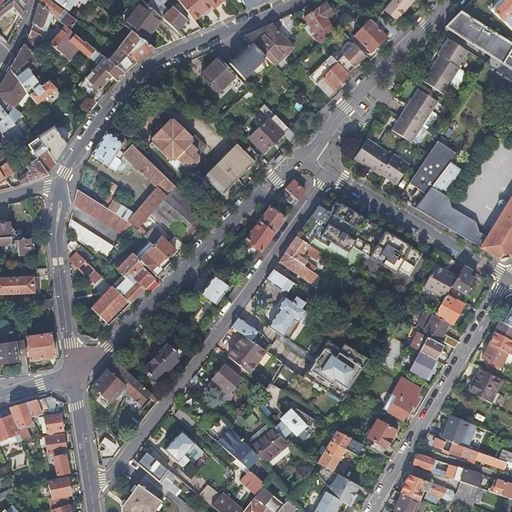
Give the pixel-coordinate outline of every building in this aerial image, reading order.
[(0,0),(0,17),(15,5),(21,13),(20,14),(23,17),(27,2),(26,0),(9,0),(7,2),(5,0),(0,0)] [(48,0),(40,0),(39,4),(56,18),(62,11),(48,0)] [(54,0),(69,11),(76,0),(80,0),(84,2),(85,0),(54,0)] [(88,0),(79,13),(76,17),(78,18),(81,18),(94,2),(91,0),(88,0)] [(125,6),(115,18),(132,30),(143,39),(161,18),(141,0),(135,0),(129,9),(125,6)] [(178,0),(178,1),(193,20),(199,15),(203,12),(205,14),(212,9),(204,0),(178,0)] [(204,0),(212,9),(218,4),(217,2),(218,0),(204,0)] [(357,0),(355,3),(367,12),(372,6),(370,3),(372,0),(357,0)] [(395,22),(412,0),(390,0),(382,11),(395,22)] [(511,3),(506,0),(501,0),(492,14),(511,26),(511,3)] [(28,35),(29,35),(41,41),(47,31),(44,30),(48,23),(53,27),(59,20),(56,18),(39,4),(38,4),(28,35)] [(302,29),(309,36),(318,45),(326,40),(335,33),(331,27),(328,24),(329,24),(325,19),(332,14),(325,4),(302,18),(306,25),(302,29)] [(468,5),(461,12),(486,28),(490,20),(468,5)] [(171,6),(161,18),(176,31),(187,19),(171,6)] [(56,18),(59,20),(60,22),(67,14),(62,11),(56,18)] [(461,12),(445,29),(511,71),(511,196),(486,238),(476,232),(472,221),(448,206),(446,197),(437,192),(439,188),(443,190),(457,168),(448,162),(424,194),(413,207),(499,259),(508,257),(511,250),(511,44),(486,28),(461,12)] [(60,22),(65,25),(69,29),(76,21),(67,14),(60,22)] [(280,19),(278,20),(281,24),(277,28),(289,42),(302,29),(289,15),(280,19)] [(370,23),(354,39),(369,53),(385,37),(370,23)] [(393,38),(397,33),(387,24),(383,28),(393,38)] [(69,29),(65,25),(50,43),(59,49),(70,58),(79,47),(88,55),(89,57),(95,50),(96,49),(85,40),(84,41),(69,29)] [(263,57),(272,66),(291,48),(272,28),(267,33),(262,27),(257,30),(244,36),(242,36),(249,43),(263,57)] [(155,48),(143,39),(132,30),(108,60),(124,72),(128,68),(131,65),(138,60),(155,48)] [(456,67),(467,52),(447,39),(436,53),(438,55),(421,78),(441,92),(458,68),(456,67)] [(263,57),(249,43),(227,64),(241,78),(263,57)] [(25,45),(10,69),(26,90),(27,92),(31,89),(34,92),(30,95),(37,104),(57,89),(50,80),(42,86),(31,71),(36,66),(38,69),(39,67),(43,71),(46,69),(42,65),(43,64),(25,45)] [(351,79),(358,73),(353,68),(358,64),(361,61),(364,57),(352,45),(335,63),(347,75),(351,79)] [(325,97),(347,75),(335,63),(327,54),(315,66),(324,75),(314,85),(325,97)] [(108,60),(104,57),(84,80),(95,92),(99,88),(100,88),(111,76),(116,80),(124,72),(108,60)] [(234,77),(216,58),(200,75),(218,93),(229,82),(234,77)] [(305,76),(314,85),(324,75),(315,66),(305,76)] [(0,117),(3,120),(0,122),(0,129),(12,146),(24,138),(14,123),(21,115),(14,107),(26,90),(10,69),(0,86),(0,117)] [(234,77),(229,82),(241,92),(245,87),(234,77)] [(95,92),(84,80),(80,84),(92,95),(95,92)] [(415,87),(388,125),(407,139),(435,100),(415,87)] [(249,92),(243,98),(247,102),(254,96),(249,92)] [(257,109),(266,119),(267,118),(269,121),(274,116),(262,104),(257,109)] [(262,153),(287,129),(274,116),(269,121),(267,118),(266,119),(247,137),(262,153)] [(152,140),(148,144),(150,146),(152,144),(168,160),(167,162),(169,164),(172,161),(174,162),(176,161),(184,168),(180,173),(186,178),(199,165),(199,159),(195,155),(198,152),(199,153),(205,146),(192,135),(190,137),(172,119),(170,121),(168,119),(150,138),(152,140)] [(186,246),(211,221),(110,125),(101,138),(90,155),(111,175),(113,173),(117,177),(121,177),(130,168),(153,190),(130,216),(108,201),(103,209),(127,226),(133,230),(146,218),(156,225),(186,246)] [(67,144),(53,126),(27,146),(31,151),(37,159),(46,153),(54,164),(55,163),(67,144)] [(367,137),(352,157),(377,174),(378,172),(394,183),(408,163),(392,153),(391,154),(367,137)] [(253,162),(258,157),(243,141),(238,146),(253,162)] [(408,182),(424,194),(448,162),(454,153),(437,142),(408,182)] [(31,151),(27,146),(16,154),(29,171),(17,180),(20,183),(48,173),(46,172),(54,164),(46,153),(37,159),(31,151)] [(253,162),(238,146),(206,178),(222,194),(253,162)] [(0,154),(0,170),(4,176),(6,179),(11,186),(20,183),(17,180),(5,164),(8,161),(2,153),(0,154)] [(90,187),(94,191),(104,200),(112,192),(97,178),(90,187)] [(11,186),(6,179),(0,182),(3,189),(11,186)] [(282,193),(280,195),(296,205),(307,191),(295,181),(282,193)] [(74,199),(73,205),(118,238),(127,226),(103,209),(76,190),(74,199)] [(0,221),(0,242),(6,242),(7,251),(18,249),(19,257),(33,256),(31,239),(25,240),(22,238),(20,241),(10,242),(9,233),(11,230),(9,228),(8,221),(22,219),(20,201),(5,205),(7,221),(0,221)] [(408,276),(422,254),(411,248),(335,202),(329,212),(318,206),(296,236),(309,245),(313,239),(345,258),(348,253),(330,242),(334,236),(342,241),(340,246),(349,251),(351,247),(364,254),(366,250),(408,276)] [(271,208),(260,223),(276,233),(287,218),(271,208)] [(146,218),(133,230),(132,232),(151,247),(165,259),(172,250),(150,232),(156,225),(146,218)] [(67,234),(67,235),(103,260),(109,251),(109,250),(69,221),(67,230),(67,234)] [(246,240),(262,251),(273,237),(276,233),(260,223),(259,222),(246,240)] [(20,241),(22,238),(11,230),(9,233),(10,242),(20,241)] [(296,236),(285,253),(313,272),(316,268),(301,257),(305,251),(320,261),(324,255),(309,245),(296,236)] [(82,249),(77,254),(92,267),(99,274),(114,289),(125,299),(130,303),(134,299),(153,280),(142,271),(145,268),(137,262),(115,243),(109,250),(109,251),(125,264),(119,271),(125,277),(117,285),(90,259),(91,258),(82,249)] [(77,254),(67,244),(68,253),(71,255),(70,257),(71,259),(69,261),(84,275),(92,267),(77,254)] [(165,259),(151,247),(137,262),(145,268),(155,277),(161,272),(157,269),(165,259)] [(282,258),(278,262),(312,286),(319,276),(313,272),(285,253),(282,258)] [(422,286),(443,299),(448,291),(450,288),(461,270),(459,268),(454,276),(452,280),(444,275),(446,272),(434,264),(422,286)] [(92,267),(84,275),(91,282),(99,274),(92,267)] [(470,271),(464,267),(452,287),(467,295),(476,280),(468,275),(470,271)] [(273,270),(266,280),(286,294),(294,284),(273,270)] [(452,280),(454,276),(446,272),(444,275),(452,280)] [(39,277),(0,278),(0,293),(40,293),(39,277)] [(203,295),(202,297),(203,299),(207,302),(210,302),(211,300),(216,304),(228,287),(215,277),(202,294),(203,295)] [(458,293),(450,288),(448,291),(456,296),(458,293)] [(106,318),(125,299),(114,289),(96,308),(106,318)] [(443,299),(434,315),(444,321),(452,324),(465,301),(456,296),(448,291),(443,299)] [(285,298),(277,308),(280,310),(268,327),(289,341),(300,324),(299,323),(306,312),(302,309),(306,304),(296,297),(292,302),(285,298)] [(53,308),(52,299),(37,300),(37,309),(53,308)] [(432,315),(426,311),(416,328),(420,330),(423,332),(439,340),(443,343),(445,344),(454,348),(455,347),(458,342),(447,336),(443,333),(448,323),(444,321),(434,315),(432,315)] [(238,317),(231,327),(244,336),(252,341),(258,331),(244,322),(238,317)] [(500,322),(495,333),(511,341),(511,327),(504,324),(500,322)] [(417,332),(409,347),(419,352),(431,358),(436,360),(439,355),(443,357),(445,353),(441,350),(443,346),(417,332)] [(226,351),(234,340),(225,333),(217,345),(226,351)] [(486,336),(482,342),(489,345),(508,355),(511,356),(511,341),(495,333),(492,338),(486,336)] [(51,334),(27,337),(29,360),(54,356),(51,334)] [(388,335),(384,344),(383,345),(392,349),(397,340),(388,335)] [(244,336),(229,357),(246,371),(249,373),(266,350),(252,341),(244,336)] [(29,373),(24,340),(0,342),(0,362),(18,361),(20,373),(29,373)] [(304,378),(319,388),(335,399),(364,356),(348,345),(345,351),(329,340),(305,376),(304,378)] [(153,356),(156,358),(144,372),(161,386),(174,371),(170,368),(177,360),(175,358),(178,355),(167,345),(161,352),(158,350),(153,356)] [(508,355),(489,345),(481,360),(489,364),(487,368),(498,373),(508,355)] [(431,358),(419,352),(409,370),(427,380),(437,361),(436,360),(431,358)] [(110,402),(119,392),(123,395),(129,397),(141,407),(152,394),(115,362),(92,387),(110,402)] [(271,383),(284,391),(293,396),(304,378),(305,376),(283,362),(271,383)] [(212,380),(207,386),(227,405),(230,401),(232,393),(230,391),(240,379),(224,365),(212,379),(212,380)] [(402,371),(395,367),(391,374),(390,376),(397,380),(402,371)] [(501,380),(481,369),(469,391),(487,400),(492,391),(495,392),(501,380)] [(402,377),(383,409),(402,420),(410,407),(412,408),(418,399),(416,397),(421,389),(402,377)] [(27,403),(32,417),(34,422),(34,423),(39,422),(37,416),(53,412),(59,400),(51,396),(27,403)] [(27,403),(10,408),(12,415),(18,428),(34,422),(32,417),(27,403)] [(282,419),(284,421),(276,429),(289,440),(296,432),(297,434),(303,428),(308,430),(315,418),(297,407),(294,410),(291,408),(282,419)] [(10,408),(0,410),(3,418),(0,419),(0,439),(0,440),(14,434),(17,433),(11,416),(12,415),(10,408)] [(194,422),(179,409),(174,415),(189,428),(194,422)] [(47,434),(63,431),(60,415),(41,418),(42,424),(45,424),(47,434)] [(447,440),(468,448),(475,429),(469,426),(470,423),(454,416),(445,439),(447,440)] [(231,451),(236,456),(233,459),(246,470),(257,458),(248,447),(222,420),(213,429),(210,427),(214,423),(208,417),(206,419),(209,423),(202,430),(228,454),(231,451)] [(369,447),(381,454),(386,445),(388,446),(394,435),(393,434),(397,427),(379,417),(369,434),(374,437),(369,447)] [(248,447),(257,458),(261,464),(264,467),(294,445),(289,440),(276,429),(275,428),(260,439),(258,438),(248,447)] [(338,429),(338,428),(332,438),(346,447),(356,452),(362,443),(338,429)] [(19,433),(22,439),(23,441),(29,439),(26,430),(19,433)] [(180,431),(163,450),(182,467),(188,461),(182,455),(193,443),(180,431)] [(43,439),(40,440),(41,446),(45,445),(47,454),(66,451),(63,434),(42,438),(43,439)] [(112,451),(117,443),(106,436),(101,444),(112,451)] [(468,448),(447,440),(446,442),(431,436),(428,443),(451,453),(451,451),(467,457),(465,462),(474,465),(478,453),(468,448)] [(323,443),(321,446),(325,449),(340,458),(346,447),(332,438),(327,446),(323,443)] [(325,449),(318,461),(332,469),(340,458),(325,449)] [(511,454),(503,451),(502,453),(499,460),(504,463),(511,465),(511,454)] [(147,452),(137,463),(140,465),(159,481),(169,470),(147,452)] [(8,457),(11,468),(26,463),(22,453),(8,457)] [(482,454),(478,453),(474,465),(479,467),(480,463),(488,465),(487,467),(493,469),(493,467),(501,470),(502,469),(504,463),(499,460),(486,456),(482,454)] [(435,459),(422,455),(419,456),(416,457),(414,460),(414,464),(431,471),(435,459)] [(57,477),(69,474),(64,456),(53,459),(57,477)] [(376,468),(365,461),(363,461),(360,466),(373,473),(376,468)] [(443,475),(443,476),(448,478),(452,480),(457,466),(451,464),(449,469),(446,468),(447,463),(439,461),(435,472),(443,475)] [(511,465),(504,463),(502,469),(509,472),(511,465)] [(452,480),(457,481),(473,487),(477,488),(481,475),(473,472),(457,466),(452,480)] [(264,486),(248,472),(241,482),(256,496),(264,486)] [(339,473),(330,488),(339,501),(343,503),(347,506),(359,485),(339,473)] [(401,493),(416,500),(419,493),(424,495),(422,501),(433,505),(435,500),(442,502),(447,500),(465,505),(467,499),(475,502),(479,489),(477,488),(473,487),(457,481),(453,493),(453,494),(452,494),(447,494),(446,491),(408,475),(400,493),(401,493)] [(264,486),(256,496),(253,500),(266,510),(282,489),(276,481),(272,476),(264,486)] [(69,487),(79,485),(78,477),(68,479),(68,477),(50,480),(52,498),(71,495),(69,487)] [(491,485),(490,486),(486,488),(489,492),(507,498),(511,500),(511,496),(511,484),(496,480),(492,482),(491,485)] [(153,511),(161,503),(143,490),(145,487),(142,486),(141,488),(134,484),(130,490),(132,493),(126,501),(124,499),(119,505),(121,507),(121,508),(121,511),(153,511)] [(16,487),(0,495),(0,502),(8,498),(19,492),(16,487)] [(209,487),(200,497),(212,507),(220,497),(209,487)] [(337,511),(343,503),(339,501),(326,493),(314,511),(337,511)] [(401,493),(394,511),(411,511),(416,500),(401,493)] [(212,507),(217,511),(244,511),(222,495),(220,497),(212,507)] [(8,498),(0,502),(0,504),(6,511),(15,511),(17,510),(8,498)] [(253,500),(244,511),(269,511),(266,510),(253,500)]
